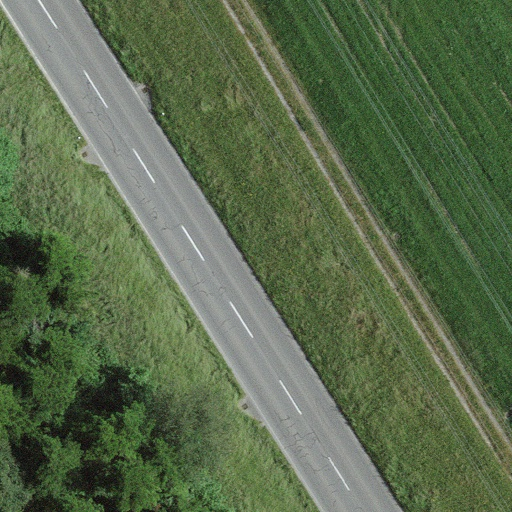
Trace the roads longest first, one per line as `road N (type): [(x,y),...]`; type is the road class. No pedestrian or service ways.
road 1 (primary): [(354,511),(254,342),(22,0)]
road 2 (track): [(511,435),(394,258),(240,0)]
